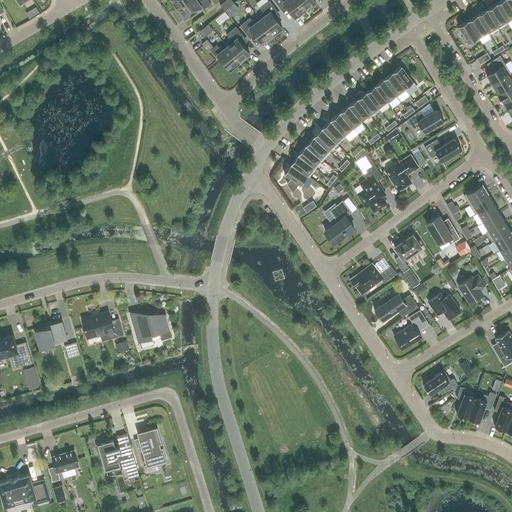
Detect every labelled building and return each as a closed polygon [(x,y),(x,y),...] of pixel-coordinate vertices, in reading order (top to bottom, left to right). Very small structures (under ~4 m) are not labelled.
[(177,9),(189,0),(172,0),(178,8),(177,9)] [(189,0),(177,9),(178,9),(185,19),(198,10),(199,12),(211,4),(208,0),(201,0),(201,1),(200,0),(189,0)] [(234,3),(231,0),(226,0),(220,5),(224,11),(234,3)] [(258,17),(272,36),(282,28),(273,16),(278,12),(269,0),(260,8),(263,13),(258,17)] [(295,17),(305,10),(297,0),(273,0),(281,9),(286,5),(295,17)] [(297,0),(305,10),(315,2),(313,0),(297,0)] [(511,20),(511,9),(506,0),(501,0),(496,4),(507,23),(511,20)] [(507,23),(496,4),(487,9),(498,28),(507,23)] [(38,7),(28,11),(30,16),(40,12),(38,7)] [(498,28),(487,9),(477,15),(489,34),(498,28)] [(489,34),(477,15),(468,20),(478,37),(487,32),(488,34),(489,34)] [(262,43),(272,36),(258,17),(252,21),(250,18),(240,25),(247,35),(253,31),(262,43)] [(478,37),(468,20),(458,26),(461,31),(459,33),(463,40),(466,38),(470,45),(479,40),(478,37)] [(213,29),(208,24),(199,32),(203,37),(213,29)] [(224,44),(227,47),(240,62),(249,54),(240,42),(245,38),(235,27),(226,35),(230,39),(224,44)] [(230,70),(240,62),(227,47),(222,51),(217,45),(210,50),(218,60),(220,58),(230,70)] [(480,64),(490,58),(487,53),(476,59),(480,64)] [(487,74),(492,83),(508,74),(511,72),(500,54),(487,63),(492,71),(487,74)] [(401,66),(392,72),(406,90),(415,83),(401,66)] [(406,90),(392,72),(383,79),(397,97),(406,90)] [(511,79),(508,74),(492,83),(498,93),(511,84),(511,79)] [(383,79),(375,85),(388,103),(397,97),(383,79)] [(511,84),(498,93),(504,102),(511,97),(511,84)] [(388,103),(375,85),(366,92),(379,110),(380,110),(378,108),(386,102),(388,104),(388,103)] [(366,92),(357,99),(371,117),(379,110),(366,92)] [(418,108),(428,101),(424,95),(414,103),(418,108)] [(371,117),(357,99),(348,105),(362,123),(361,121),(369,115),(370,117),(371,117)] [(339,112),(353,130),(362,123),(348,105),(339,112)] [(424,133),(444,120),(436,108),(423,116),(420,110),(408,119),(414,129),(420,125),(424,133)] [(345,137),(353,130),(339,112),(330,120),(345,137)] [(345,137),(330,120),(321,128),(337,144),(345,137)] [(313,137),(330,152),(337,144),(321,128),(313,137)] [(313,137),(305,145),(322,160),(330,152),(313,137)] [(437,139),(424,146),(431,158),(437,154),(441,162),(461,150),(454,138),(441,146),(437,139)] [(298,154),(316,168),(322,160),(305,145),(298,154)] [(422,164),(428,161),(420,147),(414,150),(422,164)] [(361,155),(358,152),(355,149),(351,153),(357,159),(361,155)] [(376,167),(367,153),(356,163),(364,175),(376,167)] [(298,154),(291,164),(309,177),(316,168),(298,154)] [(419,167),(411,154),(399,162),(398,160),(384,169),(398,190),(411,182),(407,174),(411,171),(411,172),(419,167)] [(309,177),(291,164),(284,174),(291,178),(287,184),(293,192),(299,184),(301,185),(307,176),(309,177)] [(382,197),(385,194),(373,175),(360,183),(365,190),(358,194),(366,207),(369,205),(374,211),(386,203),(382,197)] [(482,184),(463,195),(469,205),(488,194),(482,184)] [(488,194),(469,205),(475,215),(478,213),(477,213),(493,203),(488,194)] [(333,243),(354,228),(347,219),(346,220),(344,218),(352,212),(342,200),(329,210),(338,221),(325,231),(333,243)] [(306,213),(316,206),(312,201),(303,207),(306,213)] [(493,203),(477,213),(478,213),(483,222),(499,212),(493,203)] [(459,210),(456,205),(449,209),(452,214),(459,210)] [(499,212),(483,222),(488,231),(505,221),(499,212)] [(426,223),(439,244),(447,239),(450,244),(460,238),(454,227),(448,231),(439,215),(426,223)] [(488,231),(486,232),(492,242),(494,241),(494,240),(510,231),(505,221),(488,231)] [(511,233),(510,231),(494,240),(494,241),(500,250),(511,242),(511,233)] [(395,259),(403,270),(408,267),(403,259),(421,247),(413,235),(395,247),(400,255),(395,259)] [(511,242),(500,250),(505,259),(511,254),(511,242)] [(357,274),(350,279),(355,285),(356,284),(363,292),(382,278),(385,282),(397,273),(391,265),(379,273),(372,264),(357,275),(357,274)] [(404,271),(415,286),(422,281),(411,266),(404,271)] [(459,285),(470,302),(482,294),(479,289),(485,285),(478,275),(472,279),(471,277),(459,285)] [(495,284),(497,288),(504,284),(502,280),(495,284)] [(420,293),(428,286),(425,282),(416,289),(420,293)] [(384,302),(374,309),(374,310),(376,309),(383,319),(381,320),(382,321),(401,308),(405,314),(402,317),(418,306),(409,294),(409,295),(402,300),(398,294),(399,293),(398,293),(392,297),(390,295),(383,301),(384,302)] [(438,316),(444,312),(449,319),(461,310),(450,294),(444,298),(440,293),(428,301),(438,316)] [(420,309),(408,317),(412,323),(393,335),(402,348),(421,336),(415,327),(426,321),(428,324),(429,324),(420,309)] [(123,335),(119,319),(111,321),(108,311),(82,319),(87,338),(100,334),(102,341),(123,335)] [(161,340),(172,337),(165,315),(159,317),(158,314),(149,316),(148,313),(141,316),(140,313),(131,315),(130,312),(129,313),(138,342),(140,342),(142,348),(154,344),(151,336),(159,333),(161,340)] [(54,342),(67,338),(62,321),(53,324),(53,326),(36,332),(41,349),(55,345),(54,342)] [(511,335),(508,330),(495,338),(502,350),(497,353),(504,366),(511,361),(511,335)] [(32,363),(26,342),(15,345),(12,335),(3,338),(3,337),(0,338),(0,356),(10,354),(14,368),(32,363)] [(129,350),(126,341),(115,344),(118,353),(129,350)] [(68,357),(79,354),(76,342),(64,345),(68,357)] [(470,366),(466,360),(458,364),(463,371),(470,366)] [(29,379),(36,377),(33,367),(26,369),(29,379)] [(443,370),(423,384),(425,386),(423,387),(427,393),(429,392),(430,394),(442,386),(445,391),(457,384),(453,378),(450,380),(443,370)] [(511,380),(506,378),(503,385),(511,388),(511,380)] [(476,395),(465,391),(466,388),(460,386),(456,398),(462,400),(457,413),(456,413),(456,414),(468,418),(476,395)] [(475,397),(468,418),(479,422),(484,408),(490,410),(496,394),(489,392),(488,396),(484,394),(482,399),(475,397)] [(502,429),(506,430),(511,413),(511,404),(504,401),(505,397),(499,395),(494,410),(499,412),(495,426),(494,426),(495,427),(495,429),(501,431),(502,429)] [(145,462),(146,466),(167,460),(157,427),(137,432),(138,438),(134,439),(141,464),(145,462)] [(105,470),(120,466),(121,470),(126,469),(129,479),(139,476),(130,445),(120,448),(119,446),(115,447),(113,439),(95,445),(99,458),(101,458),(105,470)] [(78,466),(74,451),(52,457),(55,467),(49,469),(52,481),(59,479),(57,472),(78,466)] [(49,499),(44,480),(32,484),(29,475),(19,478),(19,477),(8,480),(9,481),(0,483),(0,490),(5,506),(35,497),(37,503),(49,499)] [(55,486),(58,500),(68,498),(64,484),(55,486)]
